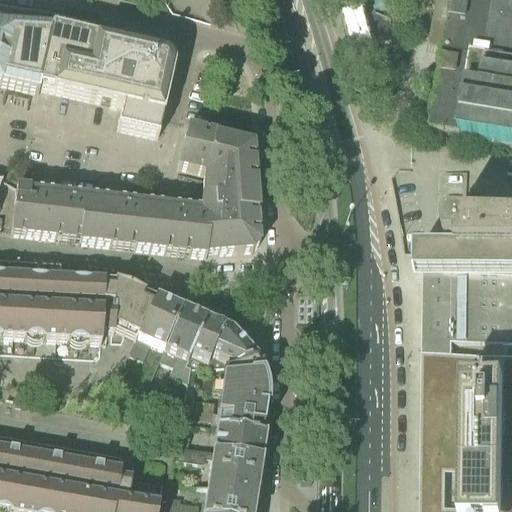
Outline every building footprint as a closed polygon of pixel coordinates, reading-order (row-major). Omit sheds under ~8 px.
[(511,0),(456,0),(432,138),(473,145),(511,151),(511,0)] [(365,12),(343,19),(354,58),(376,51),(365,12)] [(0,88),(38,97),(39,92),(52,31),(0,27),(0,88)] [(52,31),(39,92),(53,95),(53,96),(121,111),(116,132),(157,141),(173,73),(173,70),(173,67),(172,64),(171,62),(169,60),(167,58),(165,56),(162,56),(52,31)] [(257,216),(256,201),(252,150),(216,141),(217,139),(186,131),(175,173),(203,180),(200,213),(15,192),(10,240),(78,247),(78,248),(195,261),(205,262),(206,260),(252,257),(259,249),(256,216),(257,216)] [(479,208),(470,208),(470,219),(479,219),(479,208)] [(503,347),(511,347),(511,227),(447,227),(444,235),(445,244),(448,250),(456,251),(456,257),(442,256),(441,277),(423,277),(422,291),(422,353),(502,353),(503,347)] [(0,511),(157,511),(159,505),(137,501),(128,500),(131,482),(119,480),(120,474),(98,470),(77,466),(55,462),(34,458),(13,454),(0,452),(0,343),(13,344),(56,347),(100,349),(100,337),(113,338),(113,336),(132,345),(134,344),(153,302),(131,292),(114,285),(114,286),(103,285),(60,282),(16,280),(0,278),(0,511)] [(159,368),(159,367),(181,314),(155,302),(153,302),(134,344),(135,345),(146,349),(143,366),(159,368)] [(187,388),(189,373),(185,371),(205,324),(181,314),(159,367),(171,372),(167,382),(185,390),(186,388),(187,388)] [(207,372),(223,372),(232,370),(256,365),(232,336),(205,324),(185,371),(189,373),(207,372)] [(502,353),(422,353),(419,511),(511,511),(511,347),(503,347),(502,353)] [(223,372),(216,419),(211,418),(213,408),(193,405),(196,389),(188,388),(182,423),(209,428),(209,431),(215,432),(217,433),(217,431),(225,432),(224,434),(248,437),(249,430),(262,432),(264,415),(267,415),(267,417),(268,417),(269,408),(269,401),(269,395),(268,388),(266,381),(264,377),(260,369),(258,370),(259,371),(257,372),(254,367),(256,366),(256,365),(232,370),(223,372)] [(176,459),(258,472),(263,439),(248,437),(224,434),(225,432),(217,431),(217,433),(215,432),(211,458),(185,454),(188,440),(177,439),(175,454),(177,454),(176,459)] [(201,511),(252,511),(258,472),(176,459),(175,466),(208,471),(201,511)] [(310,488),(310,483),(314,478),(310,474),(310,468),(299,468),(299,474),(295,478),(299,483),(299,488),(310,488)]
